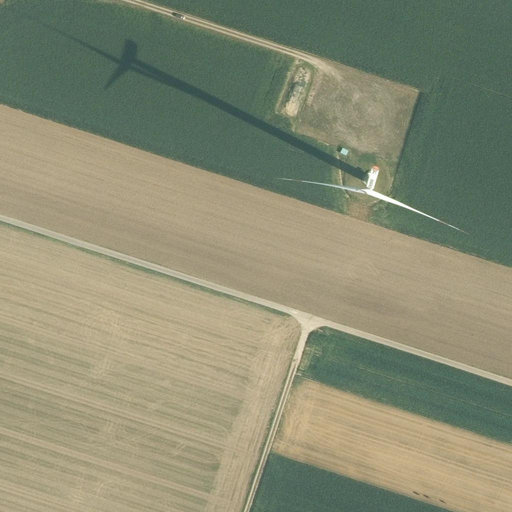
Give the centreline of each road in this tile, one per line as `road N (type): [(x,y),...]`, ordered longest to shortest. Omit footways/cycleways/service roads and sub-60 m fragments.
road 1 (track): [(0,218),(511,383)]
road 2 (track): [(116,0),(317,65)]
road 3 (track): [(309,318),(246,511)]
